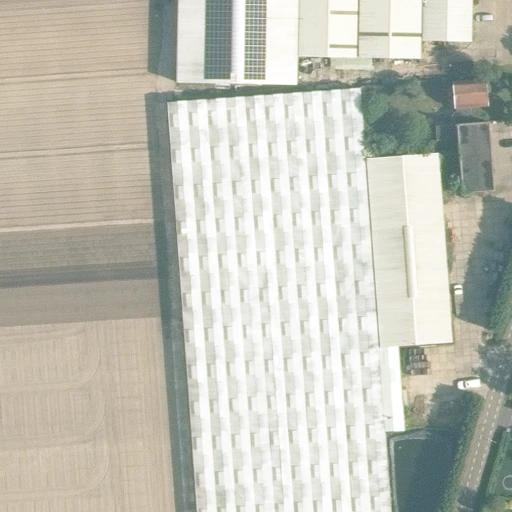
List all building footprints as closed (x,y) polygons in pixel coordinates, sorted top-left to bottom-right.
[(294,84),(295,70),(296,0),(177,0),(176,82),(294,84)] [(470,0),(297,0),(296,56),(419,59),(420,40),(470,41),(470,0)] [(487,103),(485,80),(454,83),(456,111),(450,111),(451,124),(434,125),(435,138),(456,137),(461,192),(493,190),(488,121),(475,122),(474,104),(487,103)] [(364,158),(359,88),(166,102),(195,511),(389,511),(384,431),(403,430),(397,347),(452,343),(450,320),(449,321),(436,153),(364,158)] [(388,454),(404,453),(402,433),(387,434),(388,454)]
